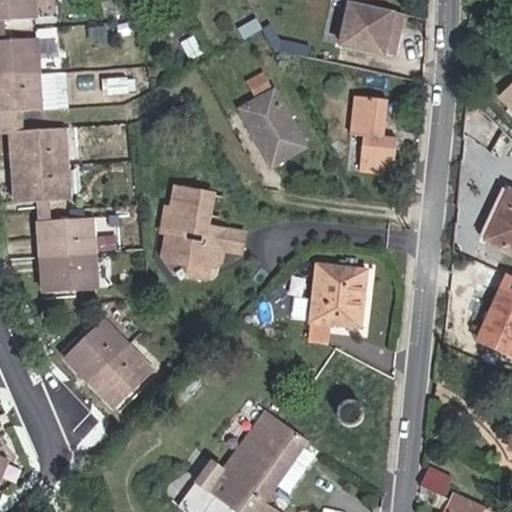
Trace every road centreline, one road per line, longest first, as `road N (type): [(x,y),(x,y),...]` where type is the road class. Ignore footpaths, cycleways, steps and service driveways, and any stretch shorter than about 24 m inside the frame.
road 1 (residential): [(461,0),(417,511)]
road 2 (residential): [(24,511),(70,461),(30,352)]
road 3 (unknown): [(439,245),(311,232),(269,257)]
